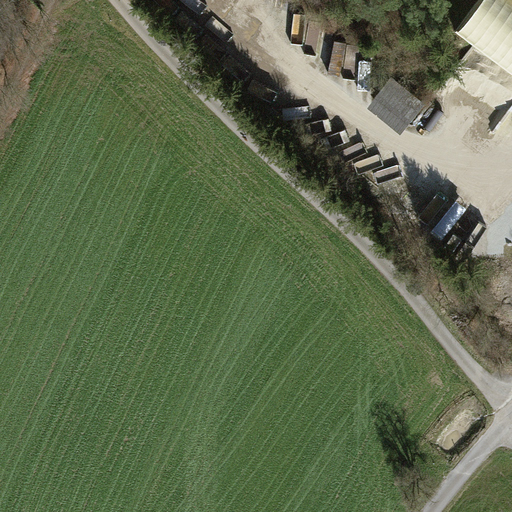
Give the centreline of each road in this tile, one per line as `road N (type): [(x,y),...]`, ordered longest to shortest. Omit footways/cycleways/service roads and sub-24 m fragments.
road 1 (track): [(115,0),(171,67),(372,253),(506,421)]
road 2 (track): [(185,0),(344,135),(452,173),(511,175)]
road 3 (track): [(61,0),(0,115)]
